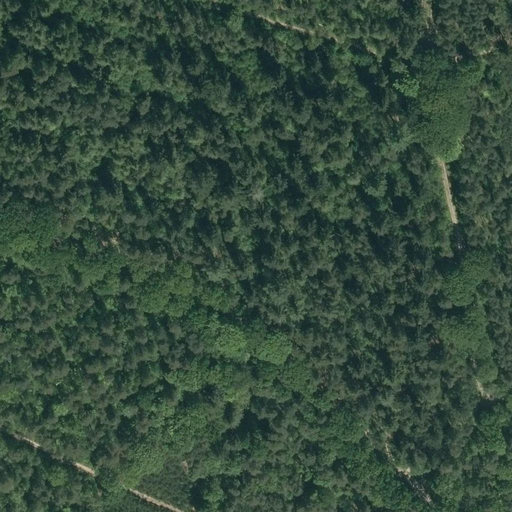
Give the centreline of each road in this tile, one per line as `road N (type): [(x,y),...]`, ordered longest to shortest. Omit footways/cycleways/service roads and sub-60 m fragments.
road 1 (track): [(490,407),(430,68),(213,0)]
road 2 (tertiary): [(430,511),(190,282),(0,211)]
road 3 (track): [(0,427),(190,511)]
road 4 (track): [(429,0),(430,68),(511,43)]
